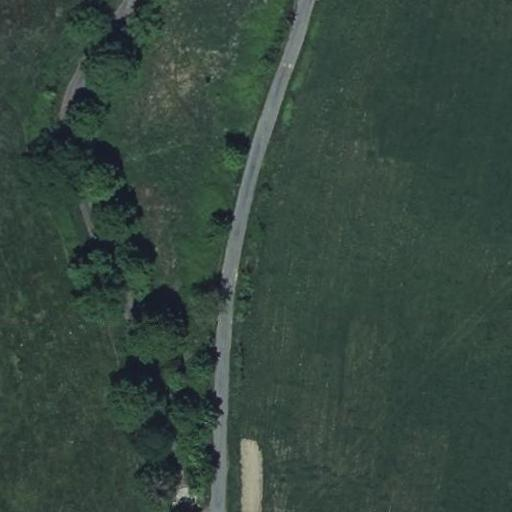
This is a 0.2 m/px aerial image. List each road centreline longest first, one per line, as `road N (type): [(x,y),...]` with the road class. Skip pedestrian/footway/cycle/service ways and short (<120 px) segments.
road 1 (unclassified): [(199,511),(71,135),(74,90),(128,0)]
road 2 (unclassified): [(216,511),(229,284),(250,174),(306,0)]
